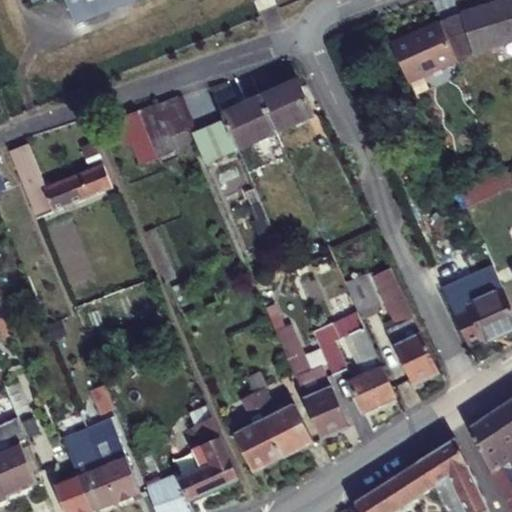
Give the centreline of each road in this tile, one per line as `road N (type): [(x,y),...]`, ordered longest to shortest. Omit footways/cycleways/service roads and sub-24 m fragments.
road 1 (residential): [(471,396),(303,36)]
road 2 (residential): [(0,135),(303,36)]
road 3 (tertiary): [(471,396),(294,511)]
